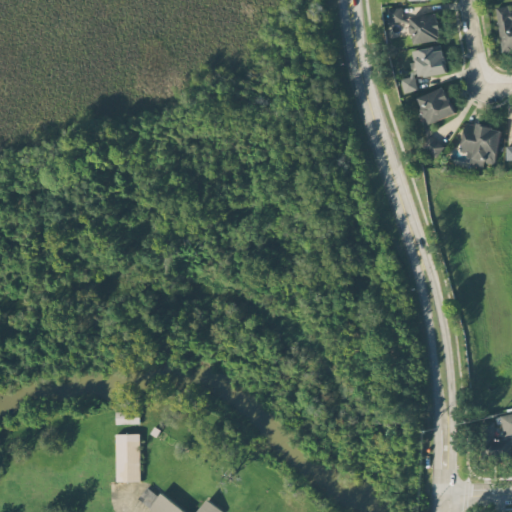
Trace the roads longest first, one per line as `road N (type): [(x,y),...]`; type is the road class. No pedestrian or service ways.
road 1 (tertiary): [(448,511),(446,338),(416,244)]
road 2 (tertiary): [(416,244),(359,74),(348,0)]
road 3 (tertiary): [(416,244),(436,428)]
